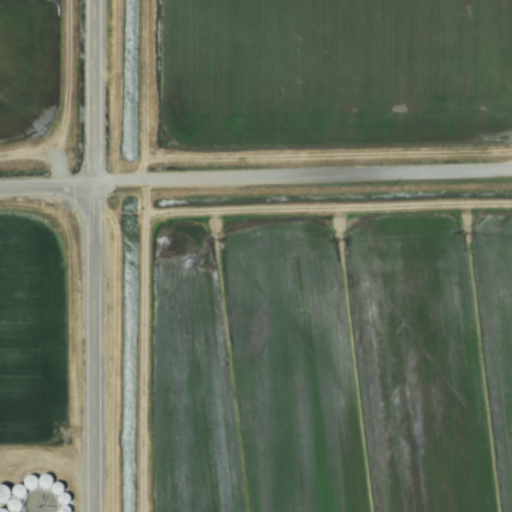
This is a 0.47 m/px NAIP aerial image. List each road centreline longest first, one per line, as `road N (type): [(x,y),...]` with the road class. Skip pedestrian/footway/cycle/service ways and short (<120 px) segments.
road 1 (residential): [(90,0),(91,511)]
road 2 (residential): [(91,185),(511,175)]
